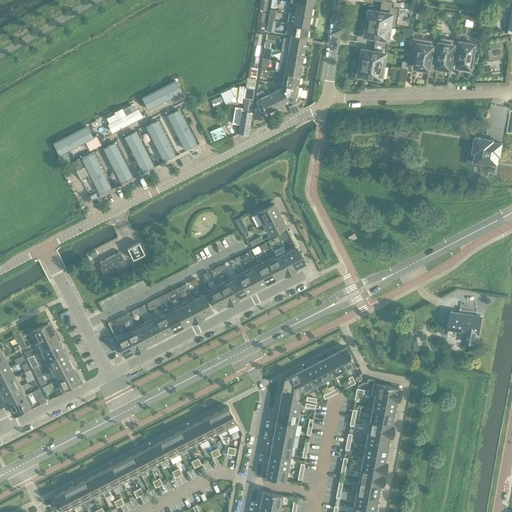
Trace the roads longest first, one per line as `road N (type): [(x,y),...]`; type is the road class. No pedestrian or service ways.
road 1 (residential): [(310,271),(108,375)]
road 2 (unclassified): [(324,105),(511,92)]
road 3 (residential): [(44,249),(108,375)]
road 4 (residential): [(96,221),(212,161)]
road 5 (tertiary): [(127,410),(243,351)]
road 6 (tertiary): [(396,272),(511,212)]
road 7 (residential): [(242,511),(264,397),(259,386)]
road 8 (residential): [(212,161),(324,105)]
road 9 (tertiary): [(19,465),(127,410)]
